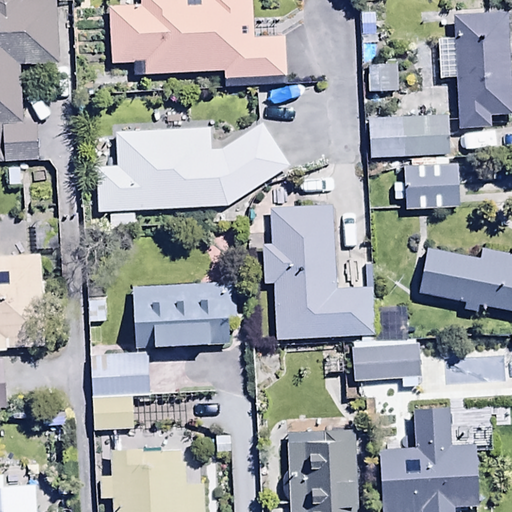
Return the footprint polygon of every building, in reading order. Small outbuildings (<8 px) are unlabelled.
[(0,0),(0,167),(37,167),(37,130),(23,130),(22,68),(56,67),(54,1),(22,1),(21,0),(0,0)] [(139,0),(140,10),(109,11),(111,68),(141,67),(142,81),(222,78),(223,83),(284,80),(283,39),(251,40),(249,0),(139,0)] [(511,37),(511,16),(453,18),(454,44),(435,45),(437,85),(457,84),(459,133),(511,130),(511,37)] [(372,72),(372,96),(396,95),(395,72),(372,72)] [(447,122),(369,125),(370,163),(449,161),(447,122)] [(134,215),(226,211),(287,172),(261,127),(218,153),(211,153),(210,134),(114,138),(115,170),(94,171),(96,217),(109,216),(109,233),(135,232),(134,215)] [(457,169),(402,170),(404,214),(459,212),(457,169)] [(370,293),(338,294),(335,212),(297,213),(296,192),(268,193),(270,249),(262,250),(263,289),(271,288),(273,344),(372,341),(370,293)] [(55,222),(33,224),(36,256),(58,254),(55,222)] [(425,252),(416,297),(463,307),(462,312),(478,316),(479,311),(511,317),(511,259),(482,253),(480,263),(425,252)] [(42,260),(0,261),(0,355),(46,354),(42,260)] [(234,289),(132,291),(134,354),(227,352),(227,327),(235,327),(234,289)] [(404,314),(379,314),(379,344),(404,344),(404,314)] [(350,353),(352,386),(421,382),(419,350),(350,353)] [(147,358),(90,360),(92,436),(131,434),(130,400),(148,399),(147,358)] [(415,456),(379,457),(381,511),(460,511),(478,511),(476,450),(452,451),(450,414),(413,415),(415,456)] [(356,511),(355,437),(288,438),(289,511),(356,511)] [(183,454),(111,455),(111,481),(98,481),(99,503),(112,503),(112,511),(203,511),(203,489),(183,489),(183,454)] [(1,481),(0,481),(0,511),(35,511),(34,493),(2,494),(1,481)]
